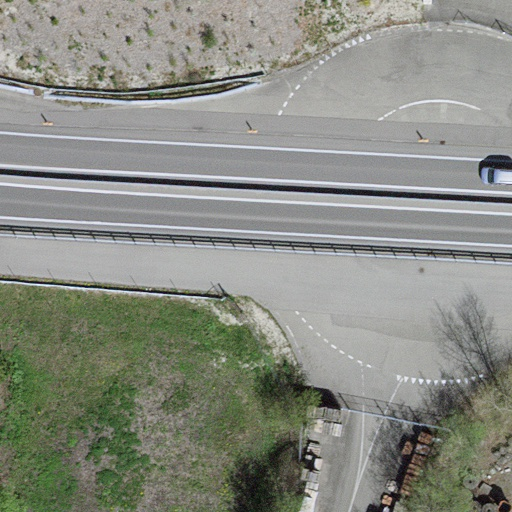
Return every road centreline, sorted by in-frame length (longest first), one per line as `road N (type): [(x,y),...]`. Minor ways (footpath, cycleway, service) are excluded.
road 1 (trunk): [(0,199),(511,234)]
road 2 (trunk): [(511,174),(0,145)]
